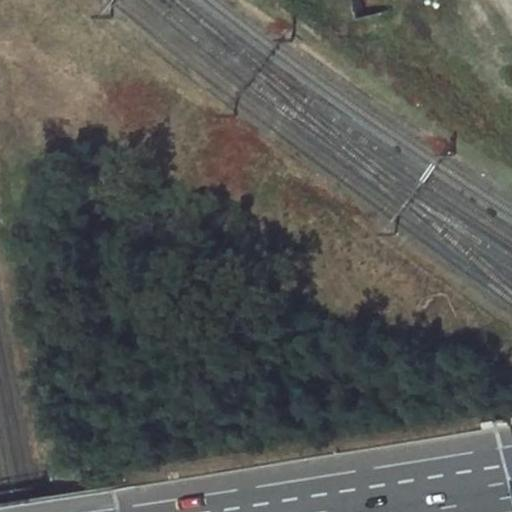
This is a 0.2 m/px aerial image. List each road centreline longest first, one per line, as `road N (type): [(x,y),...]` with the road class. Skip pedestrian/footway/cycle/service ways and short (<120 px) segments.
road 1 (trunk): [(511,466),(347,511)]
road 2 (trunk): [(511,488),(366,511)]
